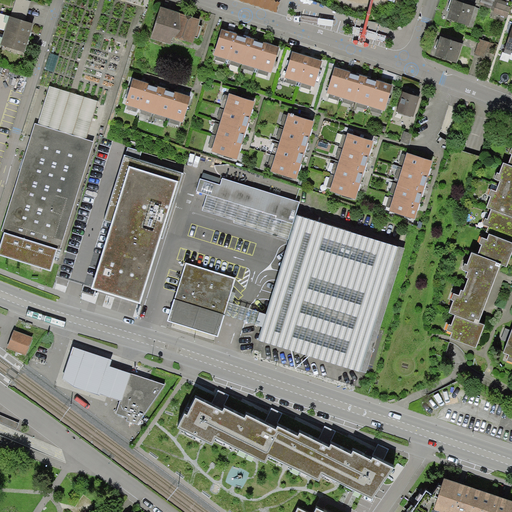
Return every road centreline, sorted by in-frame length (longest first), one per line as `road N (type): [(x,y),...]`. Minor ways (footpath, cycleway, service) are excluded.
road 1 (primary): [(0,293),(435,437)]
road 2 (residential): [(209,0),(408,67)]
road 3 (residential): [(0,390),(167,511)]
road 4 (residential): [(56,0),(0,183)]
road 5 (unknown): [(148,341),(151,301),(191,178)]
road 6 (unknown): [(52,312),(115,156)]
